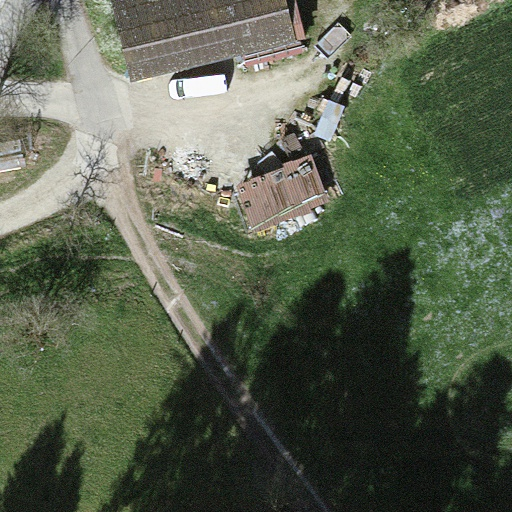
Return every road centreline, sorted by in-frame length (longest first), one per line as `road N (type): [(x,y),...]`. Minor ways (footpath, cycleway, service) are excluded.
road 1 (track): [(120,194),(170,294),(326,511)]
road 2 (unclassified): [(120,194),(72,0)]
